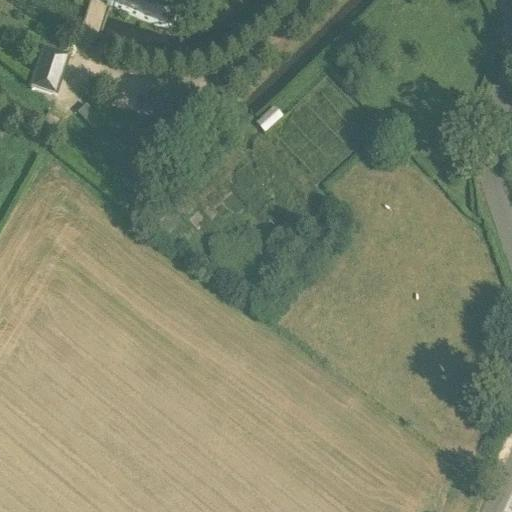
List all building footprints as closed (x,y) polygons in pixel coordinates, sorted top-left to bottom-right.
[(162,0),(83,0),(100,7),(172,35),(178,19),(180,13),(182,8),(162,0)] [(67,64),(42,56),(29,94),(54,102),(67,64)] [(98,122),(84,107),(74,116),(88,131),(98,122)] [(284,122),(274,111),(255,127),(265,138),(284,122)] [(195,218),(172,197),(142,231),(165,252),(195,218)] [(338,229),(325,215),(303,236),(316,250),(338,229)]
